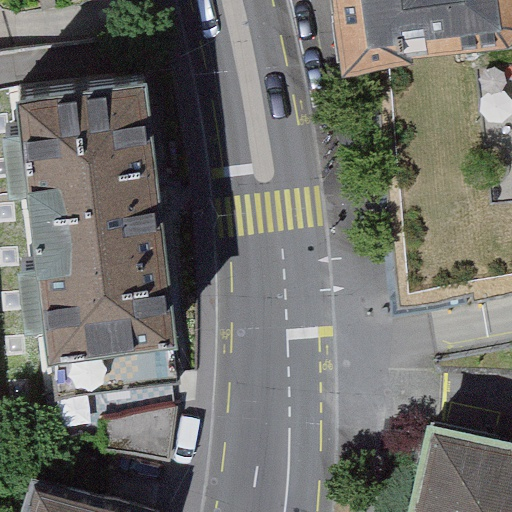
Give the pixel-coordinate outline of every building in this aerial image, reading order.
[(0,0),(0,467),(13,465),(5,348),(0,297),(0,8),(26,0),(0,0)] [(511,0),(342,0),(348,52),(371,50),(415,45),(414,39),(511,28),(511,0)] [(511,40),(415,45),(371,50),(408,317),(511,306),(511,40)] [(180,394),(148,86),(0,101),(0,297),(5,348),(25,346),(29,384),(53,381),(56,407),(180,394)] [(511,511),(511,425),(437,409),(413,511),(511,511)] [(32,462),(15,511),(162,511),(165,503),(32,462)]
